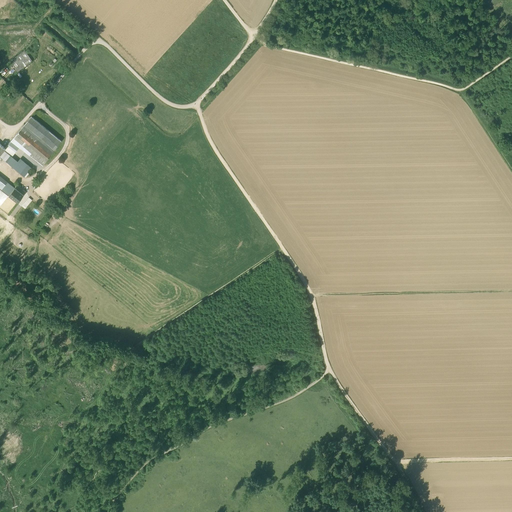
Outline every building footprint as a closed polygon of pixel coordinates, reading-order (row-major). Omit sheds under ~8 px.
[(25,51),(11,62),(18,72),(33,61),(25,51)] [(48,147),(54,152),(62,141),(31,116),(23,126),(24,127),(38,138),(48,147)] [(38,138),(24,127),(22,130),(35,142),(38,138)] [(22,130),(21,130),(17,134),(41,155),(45,150),(35,142),(22,130)] [(43,166),(47,160),(41,155),(17,134),(16,134),(11,141),(19,147),(43,166)] [(48,147),(38,138),(35,142),(45,150),(48,147)] [(11,141),(6,148),(4,150),(12,157),(19,147),(11,141)] [(54,152),(48,147),(45,150),(41,155),(47,160),(54,152)] [(12,157),(4,150),(0,154),(0,155),(10,165),(15,159),(12,157)] [(21,165),(15,159),(10,165),(17,170),(21,165)] [(24,161),(21,165),(17,170),(24,176),(30,169),(24,161)] [(0,188),(9,196),(15,188),(0,175),(0,188)] [(0,207),(9,196),(0,188),(0,207)] [(15,188),(9,196),(18,203),(24,195),(19,190),(15,188)] [(23,206),(26,208),(34,200),(30,197),(23,206)]
